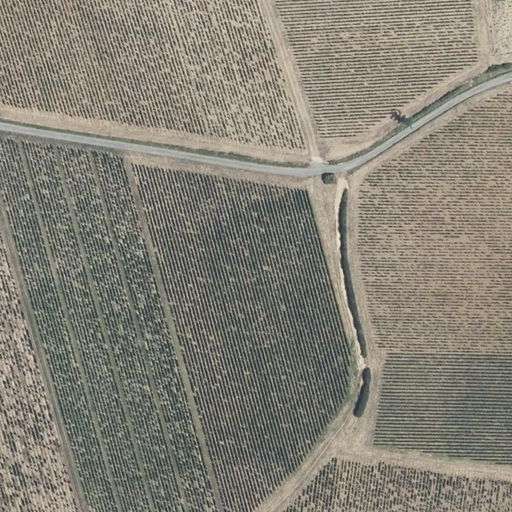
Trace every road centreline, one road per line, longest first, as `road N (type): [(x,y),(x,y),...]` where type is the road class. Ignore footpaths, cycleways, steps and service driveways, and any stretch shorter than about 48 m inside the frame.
road 1 (unclassified): [(0,124),(291,172),(343,168),(511,75)]
road 2 (track): [(270,511),(313,470),(356,409),(363,383),(341,274),(343,168)]
road 3 (track): [(265,0),(319,170)]
